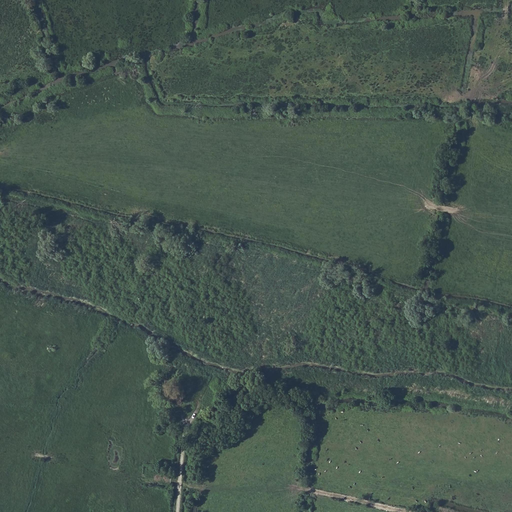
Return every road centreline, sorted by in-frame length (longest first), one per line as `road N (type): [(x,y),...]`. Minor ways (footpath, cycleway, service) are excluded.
road 1 (track): [(511,217),(95,156),(0,154)]
road 2 (track): [(178,511),(186,429),(199,405),(182,399),(184,424)]
